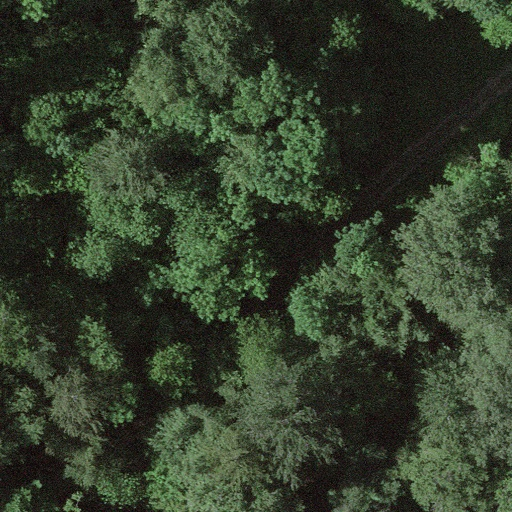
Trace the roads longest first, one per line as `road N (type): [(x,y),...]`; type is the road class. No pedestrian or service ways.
road 1 (track): [(511,69),(22,511)]
road 2 (track): [(497,80),(390,0)]
